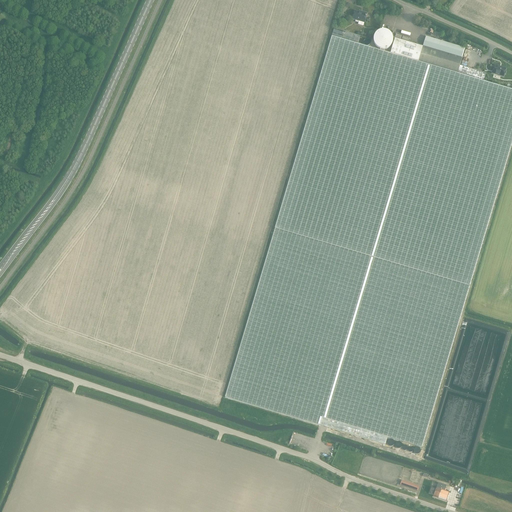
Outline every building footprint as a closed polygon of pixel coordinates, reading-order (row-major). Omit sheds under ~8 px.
[(359,24),(362,25),(363,24),(367,13),(361,12),(361,13),(354,11),(352,19),(359,21),(358,23),(359,24)] [(334,29),(302,136),(293,168),(275,228),(469,286),(511,141),(511,89),(457,73),(390,53),(383,51),(358,44),(360,36),(334,29)] [(390,53),(457,73),(460,66),(465,49),(426,37),(422,48),(417,47),(417,45),(395,38),(390,53)] [(462,60),(458,73),(478,78),(481,66),(462,60)] [(500,68),(494,66),(492,73),(503,77),(505,68),(501,67),(500,68)] [(225,398),(319,426),(385,445),(387,438),(422,448),(469,286),(275,228),(225,398)] [(420,485),(402,480),(400,485),(418,490),(420,485)] [(433,497),(446,501),(449,492),(444,491),(446,486),(438,483),(436,489),(431,488),(430,493),(434,495),(433,497)]
